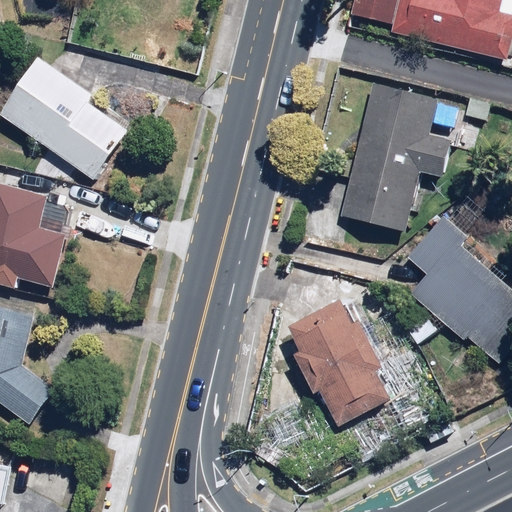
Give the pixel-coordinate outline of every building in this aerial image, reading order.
[(511,0),(366,0),(364,14),(397,20),(394,36),(508,62),(511,44),(511,0)] [(43,60),(3,114),(96,182),(131,133),(91,104),(95,98),(43,60)] [(463,111),(375,91),(344,221),(408,236),(422,176),(447,181),(455,145),(440,142),(444,125),(459,129),(463,111)] [(494,106),(469,100),(464,119),(489,126),(494,106)] [(48,195),(0,183),(0,284),(15,289),(17,279),(52,288),(66,234),(40,227),(48,195)] [(511,355),(511,288),(465,248),(473,239),(442,213),(408,254),(431,274),(411,297),(465,342),(499,371),(511,355)] [(0,381),(88,400),(104,328),(0,304),(0,381)] [(356,330),(344,306),(292,331),(304,356),(298,358),(317,397),(323,393),(342,432),(395,405),(381,376),(387,372),(365,326),(356,330)] [(439,333),(426,316),(406,331),(418,348),(439,333)] [(316,436),(299,402),(267,418),(285,452),(316,436)] [(0,511),(0,505),(7,507),(15,460),(0,456),(0,511)] [(67,505),(72,470),(42,466),(38,501),(67,505)]
